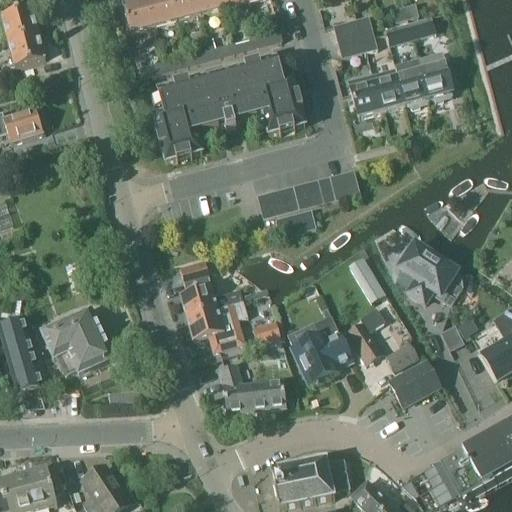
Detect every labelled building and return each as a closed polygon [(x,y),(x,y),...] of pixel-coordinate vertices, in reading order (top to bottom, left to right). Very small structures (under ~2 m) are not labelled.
[(170,0),(166,0),(147,5),(154,32),(177,26),(170,0)] [(201,20),(195,0),(170,0),(177,26),(201,20)] [(220,0),(195,0),(201,20),(224,14),(220,0)] [(248,7),(246,0),(220,0),(224,14),(248,7)] [(130,38),(154,32),(147,5),(123,11),(130,38)] [(416,9),(404,12),(408,25),(419,22),(416,9)] [(2,20),(9,46),(38,38),(32,12),(2,20)] [(396,28),(408,25),(404,12),(393,15),(396,28)] [(370,21),(356,24),(360,37),(373,33),(370,21)] [(337,43),(360,37),(356,24),(333,30),(337,43)] [(389,51),(401,48),(414,45),(410,32),(409,28),(394,32),(385,34),(389,51)] [(425,42),(422,29),(410,32),(414,45),(425,42)] [(239,47),(237,41),(232,42),(236,58),(260,52),(257,42),(255,35),(243,38),(245,45),(239,47)] [(280,36),(257,42),(260,52),(283,46),(280,36)] [(45,64),(38,38),(9,46),(16,72),(45,64)] [(211,54),(210,54),(213,64),(236,58),(232,42),(231,42),(231,40),(227,41),(229,49),(216,53),(214,42),(208,44),(211,54)] [(375,41),(363,44),(366,57),(378,54),(375,41)] [(342,63),(366,57),(363,44),(339,50),(342,63)] [(213,64),(210,54),(187,61),(189,70),(213,64)] [(187,61),(163,67),(166,77),(189,70),(187,61)] [(443,61),(420,68),(430,104),(432,104),(436,108),(444,105),(445,100),(453,98),(443,61)] [(162,152),(166,167),(176,164),(177,167),(178,166),(176,159),(189,155),(191,163),(192,163),(192,160),(202,158),(197,137),(203,135),(203,136),(219,132),(219,131),(225,129),(227,136),(237,133),(235,127),(241,125),(241,126),(258,122),(257,121),(263,119),(269,140),(279,137),(280,140),(281,139),(279,132),(292,128),(294,136),(295,136),(295,133),(305,130),(301,115),(304,115),(300,99),(297,100),(293,84),(282,87),(281,82),(282,82),(279,72),(278,72),(276,64),(261,68),(260,66),(245,70),(245,72),(190,87),(189,85),(174,89),(174,91),(159,95),(161,103),(152,105),(155,115),(163,113),(165,118),(154,121),(158,136),(155,137),(159,152),(162,152)] [(143,83),(166,77),(163,67),(140,73),(143,83)] [(421,112),(422,106),(430,104),(420,68),(396,74),(406,111),(408,110),(412,114),(421,112)] [(372,80),(374,88),(382,117),(406,111),(396,74),(372,80)] [(348,87),(358,123),(382,117),(374,88),(372,80),(348,87)] [(45,138),(37,113),(4,124),(2,117),(0,117),(0,140),(7,139),(10,149),(45,138)] [(348,202),(361,199),(355,176),(342,179),(348,202)] [(348,202),(342,179),(330,182),(336,205),(348,202)] [(336,205),(330,182),(318,185),(324,209),(336,205)] [(324,209),(318,185),(306,188),(313,212),(324,209)] [(313,212),(306,188),(295,191),(301,215),(313,212)] [(301,215),(295,191),(282,194),(288,218),(301,215)] [(288,218),(282,194),(270,198),(276,221),(288,218)] [(270,198),(258,201),(264,224),(276,221),(270,198)] [(281,243),(317,233),(312,215),(276,225),(281,243)] [(417,250),(416,249),(409,253),(403,259),(400,267),(399,275),(400,275),(401,275),(416,285),(408,298),(425,309),(434,296),(453,309),(463,292),(462,281),(416,251),(417,250)] [(385,299),(364,262),(350,270),(371,307),(385,299)] [(190,297),(180,300),(187,323),(244,307),(241,296),(215,303),(210,284),(205,267),(180,274),(185,292),(188,291),(190,297)] [(244,307),(187,323),(194,346),(210,342),(212,349),(215,358),(246,349),(244,340),(239,324),(248,321),(244,307)] [(384,358),(370,337),(386,327),(377,313),(360,324),(363,328),(347,338),(367,370),(384,358)] [(498,384),(511,375),(511,314),(494,325),(505,343),(481,357),(498,384)] [(79,380),(114,364),(91,315),(42,338),(54,364),(58,363),(66,381),(77,376),(79,380)] [(314,329),(319,340),(293,352),(311,389),(314,388),(319,389),(325,386),(327,382),(340,376),(338,372),(353,365),(332,321),(314,329)] [(24,324),(0,330),(0,336),(18,399),(43,392),(24,324)] [(468,329),(459,334),(464,343),(473,339),(468,329)] [(264,351),(288,344),(285,332),(260,339),(264,351)] [(274,348),(275,360),(286,359),(285,357),(282,346),(274,348)] [(395,376),(418,364),(410,349),(387,362),(395,376)] [(390,388),(403,413),(441,392),(427,367),(390,388)] [(226,420),(287,414),(284,386),(243,390),(236,368),(219,373),(222,382),(226,420)] [(136,389),(108,393),(110,409),(138,406),(136,389)] [(511,426),(443,465),(447,472),(440,476),(454,500),(461,496),(463,500),(482,489),(479,483),(511,464),(511,426)] [(334,499),(351,496),(345,467),(328,471),(327,466),(271,477),(278,511),(291,511),(335,503),(334,499)] [(106,471),(82,487),(95,506),(86,511),(126,511),(131,509),(106,471)] [(48,473),(24,480),(32,511),(53,511),(58,511),(53,495),(60,493),(54,473),(48,475),(48,473)] [(32,511),(24,480),(0,486),(7,511),(32,511)] [(352,501),(361,511),(392,511),(368,486),(352,501)] [(418,511),(408,502),(399,511),(418,511)]
